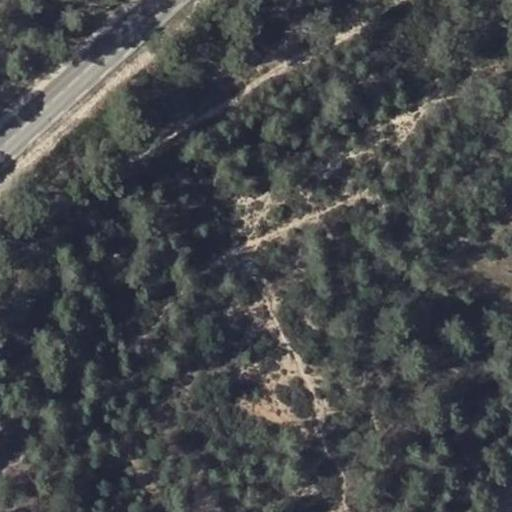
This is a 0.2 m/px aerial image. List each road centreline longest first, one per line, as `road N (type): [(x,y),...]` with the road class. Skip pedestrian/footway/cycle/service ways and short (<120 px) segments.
road 1 (track): [(396,0),(15,233)]
road 2 (track): [(511,135),(427,215),(420,244),(433,267),(511,306)]
road 3 (secondary): [(163,0),(0,150)]
